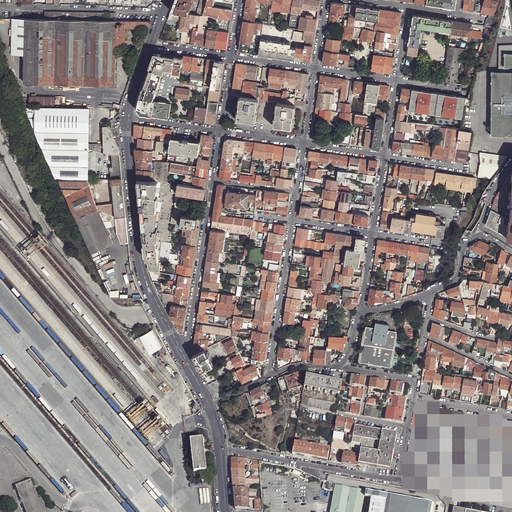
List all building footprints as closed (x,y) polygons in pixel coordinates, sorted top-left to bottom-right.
[(174,0),(171,11),(188,13),(190,8),(191,8),(194,2),(192,1),(192,0),(174,0)] [(206,6),(206,0),(198,0),(199,2),(198,1),(198,5),(197,5),(197,8),(196,11),(195,11),(195,15),(200,15),(203,16),(206,6)] [(232,10),(233,0),(224,0),(224,4),(223,9),(232,10)] [(260,0),(259,0),(246,0),(245,7),(255,8),(256,0),(258,0),(259,0),(260,0)] [(283,0),(273,0),(272,4),(271,9),(282,11),(283,0)] [(293,0),(283,0),(282,11),(291,13),(293,0)] [(303,0),(293,0),(291,13),(301,14),(302,8),(303,0)] [(320,0),(317,0),(308,0),(307,8),(318,10),(320,0)] [(426,0),(426,4),(451,8),(455,6),(456,0),(426,0)] [(464,0),(463,10),(474,12),(476,0),(464,0)] [(476,0),(474,12),(481,13),(484,0),(476,0)] [(488,14),(494,15),(498,0),(484,0),(481,13),(488,14)] [(332,2),(331,13),(340,15),(343,15),(345,4),(332,2)] [(212,7),(206,6),(203,16),(207,16),(218,18),(220,8),(212,7)] [(357,6),(355,17),(355,18),(367,19),(377,21),(378,21),(380,9),(357,6)] [(243,20),(254,22),(257,9),(255,8),(245,7),(243,20)] [(231,20),(232,10),(223,9),(220,8),(218,18),(231,20)] [(401,13),(380,9),(378,21),(399,24),(401,13)] [(188,13),(171,11),(167,20),(172,20),(173,17),(181,18),(179,31),(182,32),(180,42),(187,43),(187,42),(187,37),(190,23),(190,22),(191,14),(189,14),(188,13)] [(116,13),(45,12),(45,19),(116,20),(116,13)] [(301,14),(291,13),(289,27),(294,28),(299,29),(301,17),(301,14)] [(340,15),(331,13),(329,21),(337,22),(338,16),(340,16),(340,15)] [(200,15),(195,15),(191,14),(190,22),(199,23),(199,22),(200,15)] [(487,26),(490,26),(494,15),(488,14),(485,26),(487,26)] [(413,18),(409,44),(419,46),(422,27),(451,32),(453,21),(417,15),(413,18)] [(350,16),(349,16),(349,19),(345,19),(344,24),(338,23),(338,25),(345,26),(354,27),(355,18),(355,17),(350,16)] [(181,18),(173,17),(172,20),(178,21),(177,31),(179,31),(181,18)] [(301,17),(299,29),(305,30),(315,32),(316,25),(317,19),(313,18),(306,17),(301,17)] [(367,19),(355,18),(354,27),(359,28),(362,28),(365,29),(367,19)] [(45,19),(13,19),(13,54),(25,54),(25,83),(116,84),(116,46),(125,46),(125,28),(135,28),(135,31),(148,31),(152,21),(116,20),(45,19)] [(377,21),(367,19),(365,29),(374,31),(377,21)] [(261,39),(263,23),(254,22),(243,20),(241,35),(240,42),(260,45),(261,39)] [(377,21),(374,31),(377,32),(384,33),(391,34),(397,35),(399,24),(378,21),(377,21)] [(453,21),(451,32),(451,33),(457,34),(470,36),(471,30),(472,24),(453,21)] [(199,22),(199,23),(198,24),(198,26),(197,33),(207,35),(207,29),(205,29),(205,27),(203,26),(203,23),(202,23),(199,22)] [(289,27),(279,26),(269,24),(263,23),(261,39),(291,43),(292,38),(294,28),(289,27)] [(352,37),(354,27),(345,26),(344,28),(343,37),(352,39),(352,37)] [(483,39),(486,39),(490,26),(487,26),(484,34),(482,34),(481,38),(483,39)] [(299,29),(294,28),(292,38),(303,40),(305,30),(299,29)] [(365,29),(362,28),(360,39),(376,42),(376,41),(377,32),(374,31),(365,29)] [(207,29),(207,35),(205,46),(216,48),(217,36),(218,31),(207,29)] [(305,30),(303,40),(306,40),(306,45),(313,46),(315,32),(305,30)] [(384,33),(377,32),(376,41),(383,42),(384,36),(384,33)] [(207,35),(197,33),(195,45),(205,46),(207,35)] [(226,49),(228,38),(217,36),(216,48),(226,49)] [(338,53),(340,40),(327,38),(325,51),(338,53)] [(291,44),(291,43),(261,39),(260,45),(258,54),(289,58),(291,46),(291,44)] [(376,41),(376,42),(375,48),(382,49),(383,42),(376,41)] [(239,51),(258,54),(260,45),(240,42),(239,49),(239,51)] [(409,44),(407,54),(417,56),(419,46),(409,44)] [(511,44),(498,45),(498,71),(511,71),(511,66),(504,67),(504,53),(511,52),(511,44)] [(296,47),(295,59),(310,61),(313,46),(306,45),(305,45),(305,47),(303,48),(296,47)] [(461,48),(449,46),(444,75),(457,77),(461,52),(461,48)] [(468,79),(473,80),(478,63),(482,51),(478,50),(472,50),(472,54),(468,79)] [(346,54),(338,53),(325,51),(323,63),(337,65),(337,63),(336,63),(338,55),(340,55),(339,57),(349,59),(349,54),(346,54)] [(172,71),(174,57),(159,55),(153,58),(150,68),(172,71)] [(394,58),(374,55),(373,62),(372,67),(371,71),(391,73),(394,58)] [(172,71),(170,82),(174,82),(179,83),(179,81),(181,73),(183,58),(174,57),(172,71)] [(205,72),(207,59),(193,57),(191,69),(205,72)] [(210,88),(215,60),(207,59),(205,72),(203,87),(210,88)] [(210,88),(220,89),(224,66),(220,61),(215,60),(210,88)] [(237,63),(233,87),(238,88),(243,89),(244,83),(242,83),(243,77),(245,77),(247,65),(237,63)] [(257,66),(247,65),(245,77),(254,78),(254,80),(255,80),(257,66)] [(171,102),(174,84),(174,82),(170,82),(172,71),(150,68),(140,97),(155,99),(171,102)] [(284,86),(286,71),(270,68),(269,80),(269,85),(269,86),(276,87),(275,89),(280,90),(283,90),(284,86)] [(194,85),(203,87),(205,72),(191,69),(191,72),(189,83),(189,85),(194,85)] [(296,91),(299,72),(286,71),(284,86),(287,87),(289,87),(290,87),(295,88),(294,90),(293,89),(293,92),(296,92),(296,91)] [(511,134),(511,71),(498,71),(491,71),(491,91),(491,122),(490,135),(511,134)] [(309,74),(299,72),(296,91),(306,92),(309,74)] [(457,77),(444,75),(444,76),(444,81),(456,83),(457,77)] [(333,87),(341,88),(343,79),(327,76),(326,83),(325,86),(333,87)] [(262,99),(264,92),(265,82),(261,81),(260,87),(257,86),(257,82),(244,80),(244,83),(243,89),(242,93),(255,95),(255,98),(258,98),(262,99)] [(355,92),(366,93),(368,82),(355,81),(354,84),(353,91),(355,92)] [(194,88),(194,85),(189,85),(184,84),(179,83),(174,82),(174,84),(177,85),(175,97),(189,99),(190,89),(190,87),(194,88)] [(366,93),(365,99),(378,101),(380,84),(368,82),(366,93)] [(333,92),(333,87),(325,86),(326,83),(320,83),(318,92),(325,93),(325,92),(325,91),(327,91),(333,92)] [(390,86),(380,84),(378,101),(383,102),(383,101),(384,99),(387,99),(390,86)] [(336,111),(338,111),(338,108),(339,102),(340,99),(341,88),(333,87),(333,92),(333,94),(331,102),(330,101),(328,110),(331,110),(336,111)] [(218,101),(220,89),(210,88),(208,100),(218,101)] [(400,99),(410,101),(412,89),(402,88),(400,99)] [(413,89),(412,89),(410,101),(410,103),(409,105),(409,110),(408,112),(408,114),(407,120),(407,121),(417,123),(427,125),(447,128),(460,129),(461,130),(464,111),(465,105),(466,97),(413,89)] [(277,102),(281,103),(282,95),(264,92),(262,99),(273,101),(277,102)] [(318,92),(316,108),(321,109),(328,110),(330,101),(331,94),(325,93),(318,92)] [(29,96),(29,108),(55,108),(54,96),(29,96)] [(254,122),(258,99),(240,96),(237,119),(254,122)] [(24,97),(20,99),(24,108),(29,108),(24,97)] [(141,113),(153,114),(155,99),(140,97),(137,108),(141,113)] [(277,102),(273,101),(262,99),(258,98),(258,99),(254,122),(274,125),(277,102)] [(169,117),(170,108),(171,102),(155,99),(153,114),(169,117)] [(368,116),(375,117),(376,111),(377,108),(378,101),(365,99),(363,115),(368,116)] [(216,114),(218,104),(208,102),(207,108),(206,111),(209,111),(211,112),(211,113),(216,114)] [(295,105),(277,102),(274,125),(291,127),(295,105)] [(341,111),(349,113),(350,104),(342,103),(341,109),(341,111)] [(405,109),(409,110),(409,105),(401,104),(399,104),(398,112),(404,113),(405,109)] [(29,108),(24,108),(43,149),(89,149),(104,153),(106,153),(111,153),(119,152),(119,148),(107,125),(102,126),(103,142),(89,142),(89,108),(55,108),(29,108)] [(194,121),(205,123),(206,112),(206,111),(195,109),(194,121)] [(330,119),(331,110),(328,110),(321,109),(320,117),(320,118),(330,119)] [(350,122),(350,121),(351,115),(351,113),(350,113),(349,113),(341,111),(340,120),(340,121),(343,121),(350,122)] [(215,124),(216,114),(211,113),(208,112),(206,112),(205,123),(215,124)] [(362,123),(367,123),(368,116),(363,115),(356,114),(355,116),(354,122),(362,123)] [(380,145),(385,118),(377,117),(375,127),(373,140),(373,141),(372,148),(376,148),(380,145)] [(340,143),(351,145),(352,131),(341,129),(339,125),(339,123),(343,123),(343,121),(340,121),(340,120),(338,120),(336,120),(336,123),(339,131),(341,131),(340,139),(340,143)] [(416,133),(416,129),(417,123),(407,121),(406,121),(403,121),(397,120),(395,130),(416,133)] [(134,124),(134,137),(138,138),(143,139),(145,126),(134,124)] [(162,128),(145,126),(143,139),(148,139),(149,133),(161,134),(162,128)] [(365,140),(363,147),(372,148),(373,141),(373,140),(375,127),(367,126),(366,128),(365,140)] [(445,145),(447,129),(440,127),(438,144),(445,145)] [(172,130),(162,128),(161,134),(160,138),(160,139),(160,141),(160,147),(163,147),(164,143),(170,144),(171,138),(172,130)] [(442,158),(455,160),(460,129),(447,128),(447,129),(445,145),(444,149),(442,158)] [(455,160),(466,162),(467,162),(468,152),(469,147),(472,131),(461,130),(460,129),(455,160)] [(210,136),(201,134),(201,137),(200,143),(200,146),(211,147),(213,139),(210,136)] [(143,139),(138,138),(137,148),(152,150),(153,140),(148,139),(143,139)] [(170,144),(169,151),(187,154),(189,141),(171,138),(170,144)] [(224,141),(222,156),(232,158),(233,155),(233,152),(235,139),(228,138),(224,141)] [(245,141),(235,139),(233,152),(235,152),(235,151),(239,152),(239,156),(241,157),(242,152),(243,152),(244,150),(245,141)] [(200,143),(189,141),(187,154),(198,155),(199,153),(200,146),(200,143)] [(255,142),(245,141),(244,150),(252,151),(253,151),(255,142)] [(392,151),(402,152),(404,142),(394,141),(392,151)] [(412,154),(422,155),(424,145),(424,143),(425,142),(419,141),(418,144),(415,144),(414,143),(412,154)] [(267,144),(255,142),(253,151),(253,155),(253,157),(264,158),(267,144)] [(402,152),(412,154),(414,143),(404,142),(402,152)] [(275,145),(267,144),(264,158),(268,159),(272,160),(273,159),(275,145)] [(422,155),(432,157),(434,147),(434,144),(432,144),(431,146),(428,146),(424,145),(422,155)] [(285,147),(275,145),(273,159),(283,161),(285,147)] [(210,155),(211,147),(200,146),(199,153),(210,155)] [(297,149),(285,147),(283,161),(285,161),(295,162),(297,149)] [(432,157),(442,158),(444,149),(434,147),(432,157)] [(137,148),(135,148),(136,159),(152,160),(153,153),(153,150),(152,150),(137,148)] [(56,179),(58,179),(88,180),(88,177),(89,157),(89,153),(103,157),(106,158),(106,156),(106,153),(104,153),(89,149),(43,149),(56,179)] [(312,163),(311,168),(317,169),(317,168),(318,165),(318,161),(319,153),(309,151),(308,159),(312,160),(312,163)] [(111,179),(122,178),(119,152),(111,153),(113,167),(110,167),(111,179)] [(477,177),(492,180),(509,157),(482,152),(480,152),(479,155),(480,164),(477,177)] [(330,154),(319,153),(318,161),(329,163),(330,154)] [(340,156),(330,154),(329,163),(335,163),(339,164),(340,156)] [(232,158),(231,170),(237,172),(240,172),(241,169),(242,159),(242,158),(241,158),(239,168),(235,167),(236,158),(235,158),(235,155),(233,155),(232,158)] [(222,156),(220,169),(229,170),(231,170),(232,158),(222,156)] [(350,157),(340,156),(339,164),(348,165),(349,166),(350,157)] [(360,159),(350,157),(349,166),(357,167),(358,168),(358,167),(360,159)] [(152,160),(136,159),(137,169),(151,171),(152,160)] [(369,160),(360,159),(358,167),(358,168),(358,169),(362,170),(361,174),(367,175),(368,173),(368,171),(368,170),(368,169),(369,160)] [(159,161),(157,161),(155,161),(152,160),(151,171),(137,169),(138,179),(156,181),(169,182),(170,172),(170,163),(167,162),(159,161)] [(198,160),(197,167),(208,168),(209,161),(201,160),(198,160)] [(370,170),(376,171),(378,161),(369,160),(368,169),(368,170),(370,170)] [(185,165),(170,163),(170,172),(195,176),(206,178),(208,168),(197,167),(185,165)] [(284,166),(282,165),(281,172),(280,178),(286,179),(287,174),(288,169),(289,169),(289,167),(289,166),(284,166)] [(413,167),(401,165),(399,176),(409,178),(412,178),(413,167)] [(426,168),(413,167),(412,178),(415,178),(424,180),(426,168)] [(311,168),(310,177),(314,177),(321,178),(322,168),(317,168),(317,169),(311,168)] [(434,181),(436,170),(426,168),(424,180),(434,181)] [(219,178),(225,179),(226,175),(228,175),(229,173),(229,170),(220,169),(219,178)] [(510,206),(511,181),(511,169),(511,170),(496,197),(486,225),(507,238),(510,206)] [(337,181),(338,181),(341,181),(346,182),(347,179),(345,178),(344,178),(344,176),(345,176),(351,177),(356,178),(356,173),(348,172),(346,172),(338,171),(338,176),(337,181)] [(469,190),(468,192),(472,193),(475,178),(436,172),(434,184),(438,185),(437,187),(445,189),(446,186),(450,187),(453,187),(453,190),(461,191),(461,189),(465,189),(469,190)] [(233,180),(255,183),(256,178),(254,177),(234,175),(234,176),(233,180)] [(206,178),(195,176),(194,186),(205,188),(206,178)] [(286,179),(280,178),(277,177),(276,186),(291,188),(292,180),(290,180),(289,179),(286,179)] [(115,217),(126,216),(122,178),(111,179),(104,179),(104,183),(112,182),(114,203),(95,204),(88,180),(58,179),(77,220),(98,211),(115,217)] [(156,181),(138,179),(138,188),(171,193),(172,183),(169,182),(156,181)] [(326,186),(326,189),(337,191),(338,181),(337,181),(331,180),(327,179),(326,186)] [(204,198),(205,188),(194,186),(178,184),(177,187),(177,190),(176,193),(183,195),(204,198)] [(218,184),(215,206),(222,207),(224,194),(225,194),(226,192),(225,192),(225,190),(225,185),(218,184)] [(364,185),(363,194),(365,195),(372,196),(373,193),(374,186),(364,185)] [(390,187),(386,187),(385,196),(393,197),(396,197),(397,188),(390,187)] [(171,193),(138,188),(139,194),(155,196),(175,199),(176,194),(176,193),(171,193)] [(326,189),(324,199),(335,200),(336,198),(338,198),(339,194),(336,194),(336,192),(339,193),(339,191),(337,191),(326,189)] [(265,191),(257,190),(257,195),(255,204),(256,204),(257,204),(263,205),(264,204),(264,201),(265,191)] [(239,193),(227,191),(225,208),(231,209),(232,206),(241,207),(240,210),(247,211),(247,209),(248,200),(249,194),(242,193),(242,192),(239,191),(239,193)] [(279,193),(265,191),(264,201),(266,201),(272,202),(276,202),(277,202),(278,200),(279,193)] [(338,201),(347,202),(348,202),(350,192),(349,192),(343,191),(339,191),(339,193),(339,194),(338,198),(338,201)] [(284,193),(279,193),(278,200),(286,201),(286,197),(287,194),(284,193)] [(157,206),(157,199),(155,199),(155,196),(139,194),(140,208),(156,211),(157,206)] [(257,195),(249,194),(248,200),(253,201),(253,203),(255,204),(257,195)] [(390,213),(393,197),(385,196),(382,212),(390,213)] [(40,199),(52,224),(49,225),(52,230),(55,229),(58,233),(61,231),(44,197),(40,199)] [(157,211),(173,213),(174,204),(175,199),(157,199),(157,206),(156,211),(157,211)] [(324,199),(323,208),(334,210),(334,208),(335,200),(324,199)] [(336,211),(346,212),(347,202),(338,201),(337,205),(340,205),(340,209),(337,209),(336,211)] [(174,204),(173,213),(183,215),(189,216),(189,213),(189,212),(180,211),(181,205),(180,205),(174,204)] [(299,215),(311,217),(312,211),(313,207),(301,205),(299,215)] [(215,206),(212,220),(253,225),(253,221),(254,221),(254,220),(221,215),(222,207),(215,206)] [(155,221),(157,211),(156,211),(140,208),(140,209),(141,218),(155,221)] [(321,219),(333,220),(334,210),(323,208),(322,212),(321,219)] [(128,243),(126,216),(115,217),(98,211),(77,220),(93,254),(107,248),(110,236),(103,223),(115,220),(117,233),(120,244),(128,243)] [(181,225),(183,215),(173,213),(157,211),(155,221),(169,223),(174,224),(181,225)] [(335,221),(345,222),(346,212),(336,211),(335,221)] [(345,222),(354,224),(356,214),(352,213),(350,213),(347,212),(346,212),(345,222)] [(391,213),(390,213),(382,212),(381,220),(388,221),(389,216),(391,216),(391,213)] [(403,231),(443,238),(445,225),(440,224),(440,220),(439,220),(436,220),(436,215),(416,212),(416,216),(412,216),(411,216),(410,220),(405,219),(403,231)] [(367,226),(369,216),(356,214),(354,224),(367,226)] [(198,217),(192,216),(189,216),(183,215),(181,225),(184,225),(186,225),(187,226),(196,227),(198,217)] [(405,219),(392,217),(392,221),(390,229),(403,231),(405,219)] [(142,220),(144,240),(156,241),(157,230),(154,229),(155,221),(141,218),(142,220)] [(212,220),(211,230),(225,232),(247,235),(251,236),(252,229),(253,225),(212,220)] [(392,221),(388,221),(381,220),(380,228),(390,229),(392,221)] [(157,230),(156,241),(172,243),(173,234),(174,224),(169,223),(155,221),(154,229),(157,230)] [(263,222),(257,221),(255,230),(267,232),(268,232),(269,227),(262,226),(263,222)] [(285,226),(277,224),(276,230),(275,230),(275,231),(270,230),(270,232),(284,234),(285,226)] [(197,237),(199,227),(196,227),(187,226),(186,236),(187,236),(197,237)] [(298,228),(296,239),(307,240),(309,229),(298,228)] [(211,230),(210,237),(224,239),(225,232),(211,230)] [(270,232),(269,232),(268,236),(270,237),(269,241),(283,243),(284,234),(270,232)] [(327,232),(325,242),(328,242),(334,244),(336,244),(337,234),(327,232)] [(346,235),(337,234),(336,244),(336,246),(341,247),(344,247),(344,245),(346,235)] [(357,237),(346,235),(344,245),(355,247),(357,237)] [(196,247),(197,237),(187,236),(186,245),(196,247)] [(210,237),(208,250),(220,252),(222,252),(223,243),(224,239),(210,237)] [(361,237),(357,237),(355,247),(355,249),(361,250),(363,251),(365,242),(365,238),(361,237)] [(296,239),(295,245),(324,250),(325,244),(325,243),(320,242),(316,242),(311,241),(310,241),(307,240),(296,239)] [(156,241),(144,240),(146,256),(147,260),(161,262),(164,263),(169,263),(169,260),(172,243),(156,241)] [(264,249),(265,249),(281,252),(283,243),(269,241),(268,241),(265,240),(264,249)] [(379,251),(387,252),(388,242),(377,240),(376,250),(379,251)] [(479,241),(470,246),(470,249),(475,251),(483,255),(483,256),(481,260),(483,261),(484,258),(485,256),(489,245),(479,241)] [(387,252),(397,253),(398,243),(388,242),(387,252)] [(408,255),(409,245),(398,243),(397,253),(407,255),(408,255)] [(186,245),(184,245),(182,255),(185,256),(194,257),(196,247),(186,245)] [(418,258),(419,247),(409,245),(408,255),(411,255),(410,261),(417,262),(418,259),(418,258)] [(355,249),(344,247),(343,254),(342,258),(342,264),(345,264),(354,265),(355,266),(357,266),(359,266),(361,250),(355,249)] [(429,248),(419,247),(418,258),(419,259),(419,257),(428,258),(429,248)] [(281,252),(265,249),(264,256),(280,259),(281,252)] [(507,254),(502,249),(497,264),(499,264),(504,265),(507,255),(507,254)] [(208,250),(206,260),(218,262),(220,252),(208,250)] [(483,255),(475,251),(474,254),(479,256),(477,260),(481,260),(483,256),(483,255)] [(309,265),(311,266),(319,267),(320,261),(321,257),(310,255),(309,265)] [(193,267),(194,257),(185,256),(184,266),(193,267)] [(161,262),(147,260),(148,266),(149,271),(159,272),(161,262)] [(206,260),(205,271),(216,272),(218,262),(206,260)] [(322,277),(322,281),(323,281),(330,282),(334,262),(325,260),(325,262),(324,268),(323,272),(322,277)] [(499,264),(497,264),(495,263),(490,262),(488,272),(497,274),(499,264)] [(278,272),(279,265),(266,263),(265,270),(278,272)] [(354,265),(345,264),(343,274),(350,275),(352,275),(354,267),(354,265)] [(181,265),(179,275),(191,277),(193,267),(184,266),(181,265)] [(310,279),(317,280),(318,276),(318,272),(319,267),(311,266),(311,269),(310,279)] [(265,270),(257,268),(257,273),(263,274),(268,274),(267,280),(277,282),(278,272),(265,270)] [(159,272),(149,271),(153,281),(159,282),(161,272),(159,272)] [(205,271),(203,281),(216,283),(217,281),(218,273),(216,272),(205,271)] [(388,271),(387,280),(401,282),(402,272),(393,271),(389,271),(388,271)] [(498,274),(497,274),(488,272),(487,272),(485,282),(490,283),(496,284),(498,274)] [(350,275),(343,274),(340,274),(339,284),(341,284),(349,285),(350,275)] [(191,277),(179,275),(178,281),(177,285),(190,287),(191,277)] [(362,277),(352,275),(352,277),(359,278),(359,279),(357,279),(357,282),(353,282),(352,286),(360,287),(362,277)] [(290,276),(288,287),(297,289),(299,277),(297,277),(290,276)] [(309,287),(308,290),(315,291),(318,292),(321,292),(323,281),(322,281),(317,280),(310,279),(310,280),(313,281),(312,288),(309,287)] [(416,294),(423,291),(424,287),(425,280),(419,279),(416,294)] [(275,291),(277,282),(267,280),(266,290),(275,291)] [(387,280),(386,290),(396,292),(400,292),(401,286),(401,282),(387,280)] [(479,302),(484,282),(483,281),(482,281),(478,281),(470,280),(469,290),(475,291),(477,293),(475,301),(479,302)] [(159,282),(153,281),(157,290),(163,291),(165,283),(159,282)] [(203,281),(202,286),(219,289),(219,287),(220,283),(218,283),(216,283),(203,281)] [(467,282),(462,282),(459,286),(461,293),(466,292),(467,282)] [(490,283),(485,282),(484,282),(479,302),(477,306),(478,306),(483,308),(484,304),(488,304),(488,302),(485,301),(487,293),(488,289),(490,283)] [(503,286),(496,284),(490,283),(488,289),(492,290),(491,293),(499,295),(501,287),(503,287),(503,286)] [(188,297),(190,287),(177,285),(177,290),(176,295),(188,297)] [(461,293),(459,286),(447,290),(449,296),(461,294),(461,293)] [(507,286),(503,286),(503,287),(500,302),(509,304),(510,302),(511,302),(511,298),(511,287),(508,287),(507,286)] [(288,287),(287,297),(301,299),(301,298),(300,298),(301,289),(297,289),(288,287)] [(370,305),(383,302),(383,297),(384,290),(378,289),(370,288),(368,303),(370,305)] [(358,298),(359,291),(352,290),(349,289),(348,296),(358,298)] [(202,290),(200,300),(215,302),(215,301),(216,295),(216,292),(202,290)] [(274,301),(275,291),(266,290),(263,290),(262,296),(261,299),(274,301)] [(391,299),(396,298),(396,292),(386,290),(384,290),(383,297),(390,297),(391,299)] [(173,304),(174,295),(163,293),(164,303),(172,304),(173,304)] [(223,294),(221,302),(232,303),(232,301),(232,299),(233,295),(232,295),(223,294)] [(319,294),(317,308),(325,309),(327,300),(329,301),(330,295),(319,294)] [(187,307),(188,297),(176,295),(174,295),(173,304),(187,307)] [(358,303),(358,298),(348,296),(347,300),(345,306),(349,308),(353,308),(358,303)] [(287,297),(285,309),(295,311),(296,300),(301,301),(301,299),(287,297)] [(274,301),(261,299),(260,310),(272,311),(274,301)] [(441,310),(443,300),(437,299),(433,317),(444,320),(445,312),(445,311),(441,310)] [(200,300),(198,312),(205,313),(207,314),(208,310),(209,306),(217,307),(217,303),(215,302),(200,300)] [(466,313),(464,304),(464,303),(452,301),(450,310),(453,311),(452,316),(465,318),(466,313)] [(221,302),(220,302),(219,307),(218,312),(218,316),(226,317),(230,318),(233,318),(234,316),(235,306),(235,304),(232,303),(221,302)] [(185,316),(187,307),(173,304),(172,304),(164,303),(165,306),(166,305),(172,306),(170,314),(185,316)] [(478,306),(477,306),(464,304),(466,313),(468,313),(468,316),(476,318),(476,317),(477,313),(478,306)] [(483,308),(478,306),(477,313),(478,313),(484,314),(489,315),(490,309),(487,308),(483,308)] [(285,309),(283,322),(293,324),(294,318),(295,314),(295,311),(285,309)] [(499,323),(501,312),(500,311),(490,309),(489,315),(488,320),(487,322),(499,324),(499,323)] [(272,311),(260,310),(258,319),(270,321),(272,311)] [(511,325),(511,313),(501,312),(499,323),(509,326),(511,327),(511,325)] [(183,332),(185,316),(170,314),(179,332),(183,332)] [(238,316),(234,316),(233,318),(233,323),(232,328),(238,329),(239,329),(240,322),(242,322),(243,322),(243,321),(251,322),(250,318),(238,316)] [(269,332),(270,321),(258,319),(255,319),(253,319),(253,322),(258,323),(257,325),(259,325),(260,325),(260,329),(258,328),(258,330),(269,332)] [(390,367),(397,331),(388,330),(389,324),(375,322),(374,328),(366,326),(360,362),(390,367)] [(197,323),(196,330),(204,331),(209,332),(231,335),(232,329),(228,329),(197,323)] [(303,325),(302,330),(301,335),(304,335),(309,336),(311,326),(303,325)] [(430,334),(438,337),(441,331),(432,326),(430,334)] [(438,337),(449,342),(449,340),(453,330),(443,326),(441,331),(438,337)] [(153,330),(138,338),(148,354),(162,347),(153,330)] [(196,330),(195,337),(203,338),(204,331),(196,330)] [(453,330),(449,340),(459,343),(460,340),(462,333),(453,330)] [(269,333),(255,331),(254,339),(255,339),(268,341),(269,333)] [(309,336),(304,335),(302,347),(299,346),(299,347),(297,347),(297,349),(309,351),(309,348),(311,336),(309,336)] [(347,341),(348,336),(344,335),(344,338),(329,336),(328,346),(327,346),(327,350),(326,363),(330,363),(332,346),(340,347),(344,348),(346,343),(347,341)] [(236,347),(231,336),(220,341),(223,348),(227,348),(228,352),(237,348),(236,347)] [(195,337),(192,354),(193,354),(205,348),(207,347),(208,339),(203,338),(195,337)] [(266,351),(268,341),(255,339),(255,344),(259,345),(259,350),(266,351)] [(497,343),(488,341),(487,346),(487,348),(486,350),(496,351),(497,346),(497,344),(497,343)] [(226,356),(218,342),(212,345),(220,359),(226,356)] [(442,355),(443,347),(433,342),(431,352),(427,352),(426,355),(436,356),(437,353),(442,355)] [(291,348),(279,346),(278,356),(284,357),(289,358),(289,357),(291,348)] [(453,361),(455,352),(443,347),(442,355),(441,357),(441,359),(444,359),(449,360),(453,361)] [(205,348),(193,354),(201,370),(211,366),(214,364),(209,352),(207,353),(205,348)] [(311,356),(312,352),(309,351),(297,349),(293,349),(292,357),(294,357),(295,353),(299,353),(299,356),(300,357),(303,358),(303,362),(310,363),(311,356)] [(314,363),(326,363),(327,350),(325,350),(315,349),(314,363)] [(265,360),(266,351),(259,350),(256,350),(255,358),(265,360)] [(241,356),(240,354),(239,352),(229,357),(230,360),(226,362),(229,369),(234,367),(238,366),(239,368),(245,365),(242,358),(241,356)] [(464,366),(465,357),(455,352),(453,361),(452,364),(458,365),(464,366)] [(424,367),(434,369),(436,356),(426,355),(426,357),(424,367)] [(463,367),(474,369),(475,364),(476,362),(465,357),(464,366),(463,367)] [(496,358),(495,358),(494,359),(494,363),(500,367),(503,360),(496,358)] [(473,374),(488,377),(489,371),(485,370),(484,370),(485,366),(477,365),(477,363),(476,362),(475,364),(474,369),(474,372),(473,374)] [(258,374),(256,365),(256,364),(252,366),(247,368),(251,377),(256,375),(258,374)] [(201,370),(200,370),(207,384),(216,380),(218,379),(211,366),(201,370)] [(251,377),(247,368),(238,372),(243,381),(251,377)] [(425,377),(434,379),(435,373),(435,370),(426,369),(425,374),(425,377)] [(488,377),(494,378),(496,372),(489,369),(489,370),(489,371),(488,377)] [(288,388),(289,391),(302,387),(300,382),(302,381),(299,372),(278,379),(281,390),(288,388)] [(494,383),(492,394),(497,394),(500,374),(496,372),(494,378),(494,383)] [(442,387),(443,384),(444,375),(442,374),(437,373),(435,373),(434,379),(433,383),(432,386),(437,387),(442,388),(442,387)] [(453,386),(462,388),(464,378),(456,377),(457,374),(455,374),(454,376),(453,386)] [(304,388),(339,395),(341,386),(342,382),(306,375),(304,388)] [(361,388),(363,388),(364,387),(365,377),(354,375),(353,385),(362,387),(361,388)] [(453,386),(454,376),(453,376),(446,375),(444,375),(443,384),(453,386)] [(506,378),(501,376),(499,388),(501,388),(509,389),(511,379),(506,378)] [(370,378),(368,389),(370,389),(370,388),(382,390),(384,381),(370,378)] [(473,397),(474,395),(476,380),(466,378),(464,378),(462,388),(462,391),(460,400),(469,402),(470,401),(470,402),(471,402),(472,397),(473,397)] [(216,380),(207,384),(214,396),(222,391),(216,380)] [(268,381),(261,385),(266,398),(267,401),(268,403),(269,405),(275,403),(277,402),(276,400),(275,401),(273,397),(274,396),(268,381)] [(403,384),(389,381),(388,385),(391,385),(390,392),(400,394),(399,397),(405,397),(406,393),(402,393),(403,384)] [(420,393),(429,394),(430,383),(422,382),(420,393)] [(477,385),(476,391),(492,394),(494,383),(485,382),(484,386),(477,385)] [(266,398),(261,385),(250,390),(251,392),(252,392),(255,397),(260,395),(262,399),(266,398)] [(352,398),(361,400),(363,390),(359,389),(355,389),(350,388),(349,392),(352,393),(352,397),(352,398)] [(500,400),(507,401),(509,389),(501,388),(499,388),(501,394),(505,395),(504,397),(500,396),(500,400)] [(302,397),(303,393),(290,396),(292,403),(297,401),(296,409),(300,408),(301,404),(302,397)] [(403,410),(405,397),(399,397),(387,394),(386,397),(392,398),(390,408),(403,410)] [(332,403),(308,399),(307,405),(331,410),(332,403)] [(359,415),(361,402),(351,400),(350,402),(355,403),(354,406),(347,404),(345,412),(349,413),(359,415)] [(498,407),(506,408),(507,402),(507,401),(500,400),(498,407)] [(265,409),(267,414),(272,413),(269,405),(268,403),(267,401),(263,402),(264,403),(265,403),(265,404),(258,405),(260,410),(265,409)] [(401,422),(403,410),(390,408),(387,407),(385,419),(401,422)] [(368,409),(365,409),(363,415),(376,418),(377,411),(374,409),(370,408),(368,409)] [(337,417),(335,426),(345,427),(346,419),(337,417)] [(434,418),(427,457),(425,457),(421,482),(426,483),(436,484),(435,486),(435,489),(506,501),(507,497),(511,497),(511,494),(511,470),(499,469),(505,430),(488,427),(482,464),(473,462),(479,426),(462,423),(456,460),(447,458),(453,421),(434,418)] [(354,426),(355,420),(346,419),(345,427),(344,429),(350,430),(350,432),(348,442),(350,442),(351,442),(354,426)] [(359,455),(358,464),(390,469),(391,465),(396,438),(396,433),(354,426),(351,442),(355,443),(361,444),(361,447),(359,455)] [(333,439),(342,441),(344,433),(341,432),(341,433),(334,432),(333,439)] [(206,470),(203,437),(190,438),(194,471),(206,470)] [(338,449),(344,450),(344,448),(345,444),(345,441),(342,441),(333,439),(332,444),(339,445),(338,449)] [(292,455),(328,461),(330,448),(294,442),(293,450),(292,455)] [(341,463),(357,466),(358,464),(359,455),(354,454),(355,450),(353,450),(352,454),(351,454),(352,453),(351,452),(351,450),(344,448),(344,450),(341,463)] [(259,470),(251,468),(251,470),(252,473),(252,479),(260,480),(259,470)] [(244,469),(232,469),(232,479),(245,479),(244,469)] [(46,511),(41,498),(39,499),(30,479),(15,485),(26,511),(46,511)] [(245,479),(232,479),(233,488),(246,488),(245,483),(245,479)] [(335,485),(329,511),(360,511),(365,490),(335,485)] [(246,488),(233,488),(234,497),(249,498),(248,488),(246,488)] [(437,511),(439,504),(366,490),(365,496),(371,497),(368,511),(437,511)] [(249,498),(234,497),(235,508),(249,508),(249,507),(249,498)]
